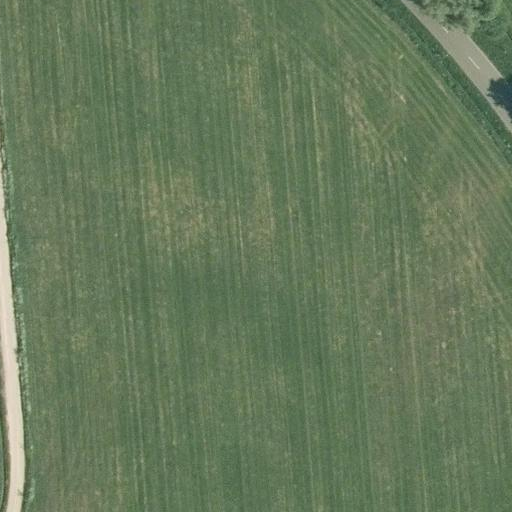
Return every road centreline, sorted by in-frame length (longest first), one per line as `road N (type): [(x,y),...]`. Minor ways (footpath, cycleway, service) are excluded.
road 1 (track): [(6,511),(12,488),(0,331)]
road 2 (tertiary): [(511,111),(420,0)]
